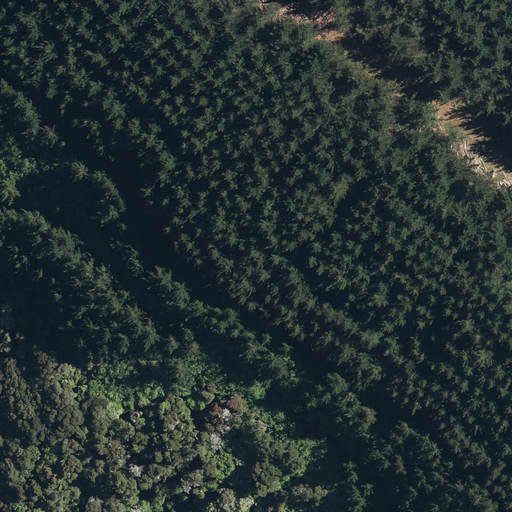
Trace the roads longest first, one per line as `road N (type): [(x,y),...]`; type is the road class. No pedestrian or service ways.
road 1 (track): [(0,70),(115,171),(190,278),(373,390),(511,510)]
road 2 (track): [(511,159),(276,0)]
